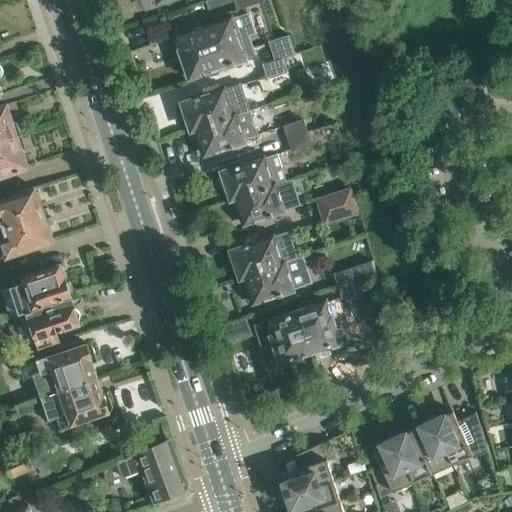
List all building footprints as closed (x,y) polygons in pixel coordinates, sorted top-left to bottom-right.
[(263,0),(233,0),(237,10),(264,1),(263,0)] [(232,18),(204,28),(217,68),(232,64),(233,65),(234,66),(235,66),(236,67),(237,67),(238,67),(239,67),(240,66),(241,66),(242,66),(242,65),(243,65),(243,64),(244,64),(244,63),(244,62),(245,62),(245,61),(245,60),(245,59),(253,57),(252,55),(256,53),(249,33),(256,31),(251,14),(248,15),(248,13),(232,18)] [(180,50),(185,66),(184,66),(184,67),(183,68),(182,68),(182,69),(181,70),(181,72),(181,73),(182,74),(182,75),(183,76),(184,77),(185,77),(186,78),(187,78),(189,77),(201,74),(202,75),(204,74),(204,73),(217,68),(204,28),(203,28),(200,19),(196,21),(196,20),(174,27),(181,50),(180,50)] [(291,37),(275,42),(281,59),(283,58),(296,54),(291,37)] [(281,59),(263,65),(268,78),(288,71),(283,58),(281,59)] [(196,99),(182,103),(181,104),(180,105),(179,106),(179,108),(178,109),(178,111),(179,113),(179,114),(180,115),(181,117),(182,118),(183,119),(185,119),(186,119),(188,120),(191,130),(196,129),(249,112),(250,112),(241,83),(226,87),(226,88),(199,98),(199,96),(196,97),(196,99)] [(6,105),(0,106),(0,141),(17,136),(6,105)] [(250,112),(249,112),(196,129),(204,155),(229,147),(229,148),(232,148),(235,149),(236,150),(238,150),(239,150),(240,149),(242,148),(243,147),(243,145),(244,144),(242,138),(257,134),(250,112)] [(288,139),(308,132),(303,118),(283,125),(288,139)] [(308,132),(288,139),(292,150),(312,143),(308,132)] [(17,136),(0,141),(0,176),(27,167),(17,136)] [(236,167),(222,172),(221,172),(220,173),(220,174),(219,175),(219,176),(218,177),(218,178),(218,179),(218,180),(219,181),(219,182),(220,182),(221,183),(222,184),(223,184),(224,184),(225,184),(226,184),(231,199),(274,185),(286,181),(282,166),(277,152),(236,166),(236,167)] [(269,217),(273,216),(273,217),(274,218),(274,219),(275,220),(276,220),(277,221),(278,221),(280,221),(281,221),(282,220),(283,220),(284,219),(285,218),(285,217),(286,216),(286,215),(286,214),(286,213),(285,210),(301,205),(292,179),(235,198),(244,224),(269,215),(269,217)] [(354,200),(350,186),(314,198),(319,212),(354,200)] [(0,199),(0,228),(43,214),(35,189),(34,188),(15,194),(0,199)] [(354,200),(319,212),(323,225),(359,214),(354,200)] [(43,214),(0,228),(0,258),(33,248),(52,241),(43,214)] [(245,246),(232,251),(231,251),(230,252),(229,253),(228,254),(228,255),(227,256),(227,257),(227,258),(228,259),(228,260),(229,261),(230,262),(231,263),(232,263),(233,263),(235,263),(237,268),(241,266),(245,277),(282,265),(304,258),(303,256),(296,258),(288,232),(273,237),(273,236),(245,245),(245,246)] [(431,248),(420,250),(422,261),(433,259),(431,248)] [(304,258),(282,265),(245,277),(253,303),(272,296),(293,290),(312,283),(304,258)] [(338,287),(378,273),(373,259),(333,273),(338,287)] [(60,264),(22,276),(25,283),(5,290),(13,315),(71,296),(60,264)] [(342,299),(363,292),(362,291),(368,289),(364,279),(378,274),(378,273),(338,287),(342,299)] [(363,292),(345,298),(346,303),(351,302),(355,314),(369,309),(363,292)] [(71,298),(42,307),(6,319),(12,337),(12,338),(14,340),(16,340),(20,342),(23,342),(30,339),(30,340),(36,338),(39,347),(60,341),(56,331),(79,324),(79,323),(71,298)] [(326,303),(298,311),(312,352),(339,343),(341,342),(342,340),(343,338),(343,336),(343,334),(341,332),(340,331),(338,331),(335,331),(330,316),(326,303)] [(273,319),(255,325),(261,346),(265,345),(272,365),(280,362),(312,352),(298,311),(273,319)] [(50,396),(90,381),(97,378),(91,358),(96,356),(92,346),(87,343),(38,360),(42,371),(33,374),(40,398),(49,395),(50,396)] [(40,398),(48,420),(57,417),(61,429),(94,418),(110,412),(113,407),(109,397),(104,399),(97,378),(90,381),(50,396),(49,395),(40,398)] [(485,442),(476,411),(475,412),(475,413),(457,422),(453,411),(442,416),(441,414),(432,419),(452,464),(473,455),(469,447),(484,441),(484,442),(485,442)] [(413,430),(433,473),(452,464),(432,419),(422,423),(423,425),(413,430)] [(413,482),(433,473),(413,430),(403,434),(402,433),(392,437),(413,482)] [(371,471),(380,499),(381,499),(380,497),(413,482),(392,437),(383,441),(384,443),(373,448),(382,468),(372,472),(372,471),(371,471)] [(141,471),(151,495),(153,503),(185,491),(187,486),(170,440),(152,447),(135,453),(116,460),(123,478),(141,471)] [(283,486),(286,496),(333,480),(322,444),(323,443),(323,442),(296,455),(296,456),(298,455),(302,467),(281,474),(285,485),(283,486)] [(46,450),(29,456),(26,451),(3,460),(11,479),(34,470),(34,469),(51,461),(46,450)] [(291,505),(293,511),(305,511),(340,501),(333,480),(286,496),(289,506),(291,505)] [(19,495),(12,498),(14,505),(21,503),(36,497),(32,487),(18,492),(19,495)] [(151,495),(135,501),(137,509),(153,503),(151,495)] [(21,503),(23,507),(8,511),(43,511),(38,496),(36,497),(21,503)] [(470,500),(448,511),(467,511),(474,506),(470,500)] [(343,511),(340,501),(305,511),(343,511)]
